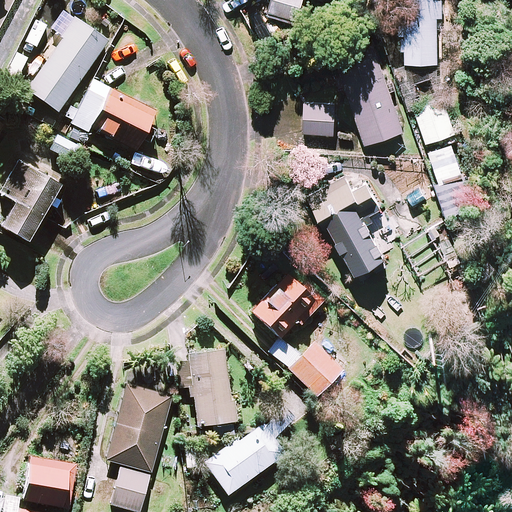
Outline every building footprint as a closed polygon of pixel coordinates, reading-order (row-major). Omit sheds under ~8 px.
[(258,0),(255,12),(296,26),(304,0),(258,0)] [(442,20),(442,0),(403,0),(403,65),(437,65),(437,20),(442,20)] [(108,42),(64,12),(52,29),(65,38),(28,91),(58,113),(108,42)] [(394,79),(388,81),(373,38),(335,50),(366,143),(404,130),(392,92),(398,90),(394,79)] [(75,126),(88,134),(91,128),(136,152),(157,113),(94,80),(71,124),(75,126)] [(455,133),(444,101),(416,110),(427,143),(455,133)] [(335,104),(305,103),(304,133),(335,134),(335,104)] [(77,146),(57,137),(50,151),(71,161),(77,146)] [(463,176),(452,144),(429,152),(440,183),(463,176)] [(62,187),(19,162),(1,193),(17,203),(3,227),(28,243),(62,187)] [(325,215),(356,273),(387,257),(366,219),(383,209),(366,176),(364,176),(363,175),(361,174),(360,174),(358,174),(357,173),(355,173),(354,173),(352,173),(350,173),(349,173),(347,173),(346,173),(344,173),(343,173),(306,193),(319,218),(325,215)] [(280,339),(296,323),(300,326),(325,300),(303,278),(297,284),(288,275),(252,311),(280,339)] [(280,339),(269,351),(317,397),(341,371),(312,344),(299,357),(280,339)] [(189,361),(176,363),(179,388),(192,387),(198,426),(233,421),(223,350),(188,355),(189,361)] [(171,397),(126,385),(106,461),(151,472),(171,397)] [(295,420),(286,408),(240,441),(238,439),(205,463),(228,495),(284,455),(271,438),(295,420)] [(75,464),(31,457),(24,501),(68,508),(75,464)] [(139,511),(149,476),(120,468),(110,505),(136,511),(139,511)]
